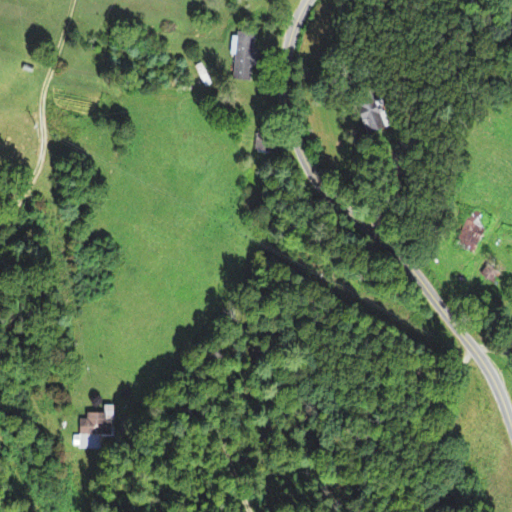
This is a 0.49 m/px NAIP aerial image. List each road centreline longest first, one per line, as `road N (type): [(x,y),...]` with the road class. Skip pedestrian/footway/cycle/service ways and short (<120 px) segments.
road 1 (residential): [(511,454),(490,388),(407,274),(314,190),(287,134),(285,36),(307,0)]
road 2 (residential): [(468,357),(424,409),(391,511)]
